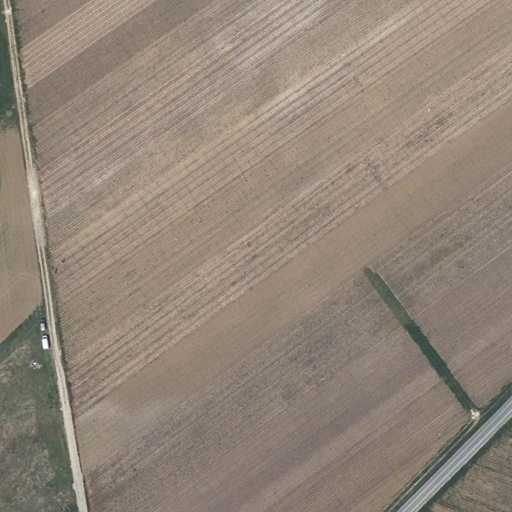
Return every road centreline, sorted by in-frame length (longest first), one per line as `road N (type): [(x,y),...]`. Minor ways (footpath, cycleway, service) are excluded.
road 1 (track): [(3,0),(80,511)]
road 2 (tertiary): [(405,511),(511,406)]
